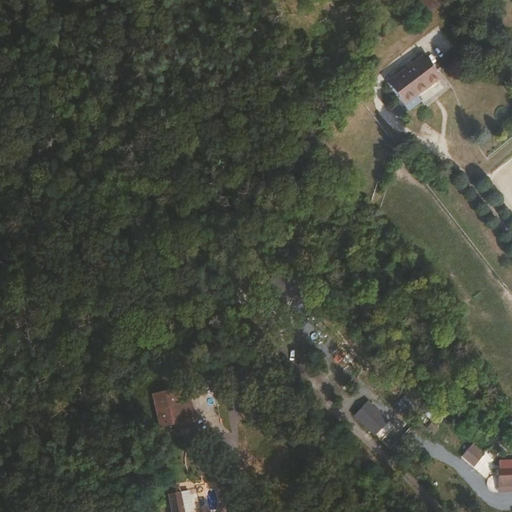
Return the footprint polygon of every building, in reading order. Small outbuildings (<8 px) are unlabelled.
[(272,7),(269,16),(289,23),(292,15),(272,7)] [(406,69),(427,99),(432,96),(427,89),(450,73),(434,50),(406,69)] [(427,99),(406,69),(396,77),(417,106),(427,99)] [(152,412),(156,426),(178,420),(174,406),(152,412)] [(456,434),(446,446),(458,456),(469,444),(456,434)] [(484,475),(494,462),(484,454),(474,468),(484,475)] [(181,511),(177,487),(168,489),(172,511),(181,511)]
